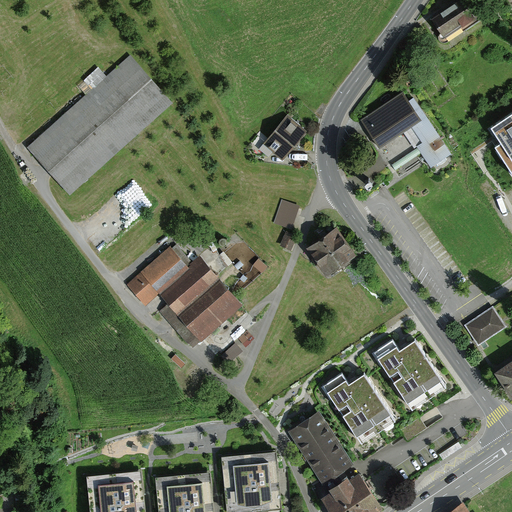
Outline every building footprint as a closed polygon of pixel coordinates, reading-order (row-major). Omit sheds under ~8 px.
[(463,0),(459,0),(431,18),(444,37),(475,16),(463,0)] [(173,103),(130,55),(27,147),(69,195),(173,103)] [(410,98),(403,88),(357,119),(388,165),(415,147),(429,168),(453,152),(415,95),(410,98)] [(309,131),(288,115),(265,145),(285,161),(309,131)] [(511,115),(490,130),(511,163),(511,115)] [(293,228),(300,204),(282,199),(274,223),(293,228)] [(355,257),(335,228),(306,248),(325,277),(355,257)] [(280,244),(291,249),(297,236),(286,231),(280,244)] [(156,293),(186,267),(170,247),(126,283),(145,307),(158,296),(156,293)] [(176,317),(220,280),(199,256),(186,267),(156,293),(158,296),(176,317)] [(511,256),(483,275),(493,292),(511,279),(511,256)] [(199,344),(242,306),(220,280),(176,317),(199,344)] [(506,326),(492,307),(466,326),(480,345),(506,326)] [(393,338),(376,350),(412,406),(445,384),(415,338),(400,348),(393,338)] [(511,358),(495,369),(511,395),(511,358)] [(348,383),(342,373),(325,384),(362,439),(394,418),(364,372),(348,383)] [(335,488),(325,495),(336,511),(373,511),(381,507),(358,473),(350,478),(342,466),(351,459),(318,411),(291,429),(324,477),(326,475),(335,488)] [(231,504),(287,500),(282,443),(226,451),(231,504)] [(93,511),(143,511),(139,471),(90,476),(93,511)] [(212,511),(208,472),(160,477),(163,511),(212,511)] [(469,511),(462,502),(446,511),(469,511)]
